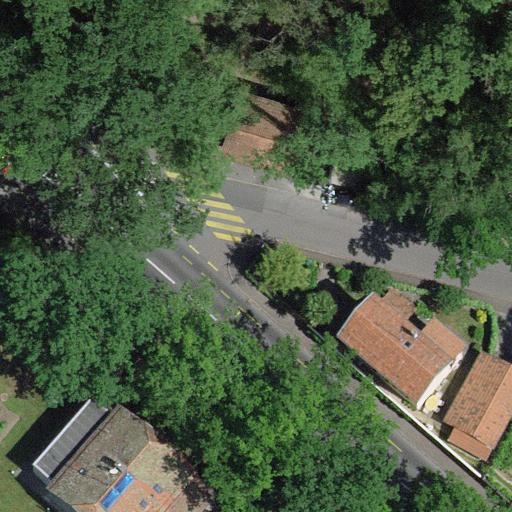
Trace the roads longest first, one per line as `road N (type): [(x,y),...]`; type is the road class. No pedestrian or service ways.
road 1 (tertiary): [(432,511),(45,179)]
road 2 (residential): [(45,179),(131,185),(511,280)]
